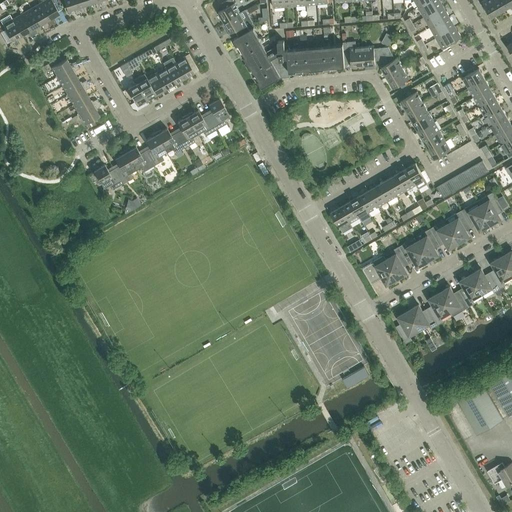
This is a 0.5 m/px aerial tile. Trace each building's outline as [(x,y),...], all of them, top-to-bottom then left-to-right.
[(54,17),(60,13),(52,0),(45,0),(41,3),(53,24),(57,22),(54,17)] [(75,0),(64,0),(68,11),(75,8),(77,14),(80,13),(76,2),(75,0)] [(75,0),(76,2),(80,13),(84,12),(82,6),(88,4),(87,0),(75,0)] [(225,9),(219,12),(225,22),(241,12),(234,0),(227,0),(222,3),(225,9)] [(424,16),(443,5),(440,0),(428,0),(418,6),(424,16)] [(492,17),(501,11),(494,0),(483,0),(483,1),(492,17)] [(494,0),(501,11),(510,6),(505,0),(494,0)] [(50,26),(53,24),(41,3),(31,8),(41,24),(47,21),(50,26)] [(430,27),(449,16),(443,5),(424,16),(430,27)] [(35,28),(41,24),(31,8),(22,13),(34,35),(38,33),(35,28)] [(241,12),(225,22),(231,33),(235,31),(238,36),(255,27),(256,26),(250,15),(246,9),(241,12)] [(31,37),(34,35),(22,13),(13,19),(22,35),(28,32),(31,37)] [(22,35),(13,19),(10,14),(0,19),(5,29),(1,32),(7,43),(12,40),(12,41),(15,46),(19,44),(16,38),(22,35)] [(436,37),(455,26),(449,16),(430,27),(436,37)] [(455,26),(436,37),(442,48),(462,37),(455,26)] [(238,36),(235,38),(243,52),(251,47),(260,42),(252,29),(255,27),(238,36)] [(412,38),(409,31),(404,34),(408,40),(412,38)] [(387,33),(382,43),(387,46),(392,36),(387,33)] [(251,47),(243,52),(263,87),(280,77),(279,75),(289,74),(289,71),(290,71),(289,62),(288,52),(289,52),(289,49),(286,49),(285,40),(278,41),(279,46),(277,46),(266,52),(260,42),(251,47)] [(356,40),(343,42),(344,47),(345,62),(352,62),(352,66),(365,65),(363,46),(357,46),(356,40)] [(374,45),(363,46),(365,65),(376,64),(376,60),(382,59),(389,46),(375,47),(374,45)] [(385,65),(382,67),(387,76),(404,67),(398,57),(396,58),(389,46),(382,59),(385,65)] [(151,49),(145,52),(147,56),(153,53),(153,54),(157,52),(155,47),(151,49)] [(344,47),(330,48),(331,58),(332,68),(345,66),(345,62),(344,47)] [(330,48),(316,49),(317,59),(318,69),(332,68),(331,58),(330,48)] [(316,49),(301,50),(302,60),(303,70),(318,69),(317,59),(316,49)] [(289,52),(288,52),(289,62),(290,71),(303,70),(302,60),(301,50),(289,52)] [(140,55),(136,58),(137,59),(138,61),(142,59),(147,56),(145,52),(140,55)] [(185,56),(176,62),(185,78),(192,74),(195,72),(199,70),(189,54),(185,56)] [(173,56),(163,62),(166,67),(176,83),(185,78),(176,62),(173,56)] [(422,65),(426,62),(423,56),(418,58),(422,65)] [(58,76),(78,65),(76,62),(71,65),(67,58),(52,67),(58,76)] [(75,72),(80,69),(78,65),(58,76),(63,86),(78,77),(75,72)] [(166,67),(157,72),(166,89),(176,83),(166,67)] [(404,67),(387,76),(394,87),(400,83),(405,81),(410,78),(404,67)] [(469,87),(485,77),(479,68),(463,77),(469,87)] [(157,72),(147,78),(157,94),(166,89),(157,72)] [(145,73),(135,78),(138,83),(147,99),(157,94),(147,78),(145,73)] [(87,80),(81,83),(78,77),(63,86),(68,95),(88,83),(87,80)] [(474,96),(490,87),(485,77),(469,87),(474,96)] [(432,96),(438,93),(443,90),(438,82),(428,89),(432,96)] [(455,95),(457,94),(450,82),(444,86),(450,97),(455,95)] [(85,90),(91,87),(88,83),(68,95),(74,104),(89,96),(85,90)] [(138,83),(128,89),(138,105),(147,99),(138,83)] [(479,105),(496,96),(490,87),(474,96),(479,105)] [(417,91),(401,100),(407,111),(424,102),(417,91)] [(97,99),(92,102),(89,96),(74,104),(79,113),(99,102),(97,99)] [(485,115),(501,105),(496,96),(479,105),(485,115)] [(208,114),(217,129),(227,124),(225,120),(226,117),(230,115),(220,98),(219,98),(218,97),(214,99),(215,101),(209,104),(214,111),(208,114)] [(96,109),(101,106),(99,102),(79,113),(85,124),(100,115),(96,109)] [(424,102),(407,111),(413,120),(429,111),(424,102)] [(490,124),(507,115),(501,105),(485,115),(490,124)] [(217,129),(208,114),(203,117),(199,110),(193,113),(192,112),(188,115),(192,122),(198,133),(202,131),(205,132),(207,135),(217,129)] [(429,111),(413,120),(418,130),(434,120),(429,111)] [(198,133),(192,122),(188,115),(183,117),(184,119),(178,122),(182,129),(177,132),(186,147),(196,142),(194,138),(195,135),(198,133)] [(496,134),(511,124),(507,115),(490,124),(496,134)] [(434,120),(418,130),(423,139),(440,130),(434,120)] [(501,143),(511,136),(511,124),(496,134),(501,143)] [(186,147),(177,132),(172,135),(168,128),(162,131),(161,130),(156,133),(167,151),(171,149),(174,150),(176,153),(186,147)] [(440,130),(423,139),(429,148),(445,139),(440,130)] [(164,153),(167,151),(156,133),(152,135),(152,137),(147,140),(151,147),(146,150),(155,165),(165,160),(163,156),(164,153)] [(511,136),(501,143),(509,157),(511,155),(511,136)] [(445,139),(429,148),(435,158),(451,149),(450,148),(455,145),(451,138),(446,141),(445,139)] [(155,165),(146,150),(141,153),(136,146),(131,149),(130,148),(125,151),(136,169),(139,167),(143,168),(144,171),(155,165)] [(132,171),(136,169),(125,151),(120,153),(121,155),(116,158),(120,165),(115,168),(123,183),(133,178),(131,174),(132,171)] [(194,162),(197,167),(199,171),(205,168),(200,159),(194,162)] [(477,163),(483,174),(489,171),(483,160),(477,163)] [(416,162),(407,168),(416,184),(419,188),(428,183),(426,178),(416,162)] [(477,177),(483,174),(477,163),(471,167),(477,177)] [(123,183),(115,168),(109,171),(105,164),(100,167),(99,166),(94,168),(95,170),(94,170),(104,187),(108,185),(111,186),(113,189),(123,183)] [(472,181),(477,177),(471,167),(466,170),(472,181)] [(407,168),(397,173),(407,189),(416,184),(407,168)] [(466,184),(472,181),(466,170),(460,173),(466,184)] [(397,173),(388,179),(398,195),(407,189),(397,173)] [(461,187),(466,184),(460,173),(454,176),(461,187)] [(455,190),(461,187),(454,176),(449,180),(455,190)] [(388,179),(379,184),(388,200),(398,195),(388,179)] [(449,194),(455,190),(449,180),(443,183),(449,194)] [(444,197),(449,194),(443,183),(437,186),(444,197)] [(379,184),(369,189),(379,206),(388,200),(379,184)] [(369,189),(360,195),(370,211),(379,206),(369,189)] [(493,191),(477,200),(480,205),(491,224),(501,218),(499,213),(504,210),(503,208),(497,198),(493,191)] [(360,195),(351,200),(360,217),(363,221),(372,215),(370,211),(360,195)] [(503,195),(497,198),(503,208),(509,205),(503,195)] [(131,200),(135,207),(140,204),(136,197),(131,200)] [(351,200),(341,206),(351,222),(360,217),(351,200)] [(477,200),(462,209),(470,225),(475,222),(480,230),(491,224),(480,205),(477,200)] [(341,206),(332,212),(343,232),(353,226),(351,222),(341,206)] [(456,213),(446,219),(448,223),(460,242),(470,236),(468,232),(465,227),(470,225),(462,209),(456,213)] [(425,219),(422,214),(416,217),(419,223),(425,219)] [(436,224),(430,228),(439,243),(444,240),(447,245),(449,248),(460,242),(448,223),(439,228),(436,224)] [(427,235),(417,241),(429,260),(439,254),(437,250),(434,245),(439,243),(430,228),(425,231),(427,235)] [(369,231),(363,234),(367,242),(373,238),(370,234),(369,231)] [(357,240),(351,244),(354,250),(361,245),(357,240)] [(405,242),(399,246),(408,261),(413,258),(416,263),(418,266),(429,260),(417,241),(407,246),(405,242)] [(396,253),(386,259),(397,278),(408,272),(406,269),(403,264),(408,261),(399,246),(394,249),(396,253)] [(511,249),(502,255),(511,272),(511,249)] [(366,265),(363,267),(371,282),(382,276),(387,284),(397,278),(386,259),(383,255),(374,260),(366,265)] [(504,280),(511,275),(511,272),(502,255),(492,261),(496,270),(491,273),(500,288),(506,285),(504,280)] [(500,288),(491,273),(486,276),(482,267),(471,273),(482,293),(492,287),(495,291),(500,288)] [(473,298),(482,293),(471,273),(461,279),(465,288),(460,291),(469,306),(475,303),(473,298)] [(469,306),(460,291),(455,294),(451,285),(440,291),(454,315),(469,306)] [(454,315),(440,291),(430,298),(434,306),(429,309),(438,324),(444,321),(441,316),(451,311),(454,315)] [(438,324),(429,309),(424,312),(419,303),(409,309),(420,329),(430,323),(432,327),(438,324)] [(410,335),(420,329),(409,309),(398,316),(403,324),(398,327),(407,342),(413,339),(410,335)] [(365,366),(343,379),(348,386),(370,374),(365,366)] [(511,367),(489,380),(509,415),(511,413),(511,367)] [(479,433),(504,419),(484,384),(458,398),(479,433)] [(511,484),(511,462),(506,466),(504,462),(490,470),(497,482),(503,478),(508,487),(511,484)] [(500,494),(497,495),(502,504),(511,499),(508,494),(502,497),(500,494)]
